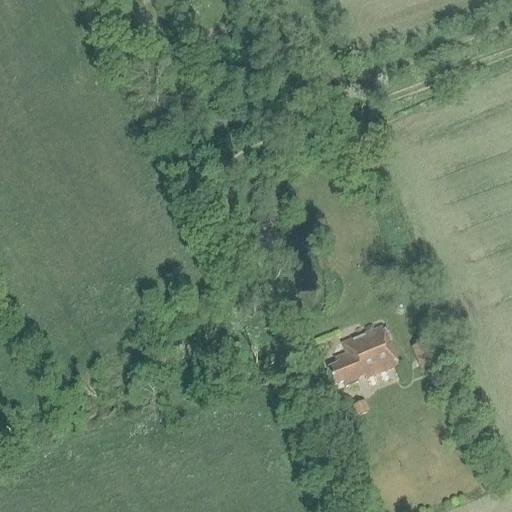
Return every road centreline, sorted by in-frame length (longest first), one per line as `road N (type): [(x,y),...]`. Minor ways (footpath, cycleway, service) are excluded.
road 1 (track): [(511,51),(289,132),(230,165),(228,184),(265,293),(313,390)]
road 2 (track): [(148,0),(181,92),(208,120),(230,125),(267,119),(511,26)]
